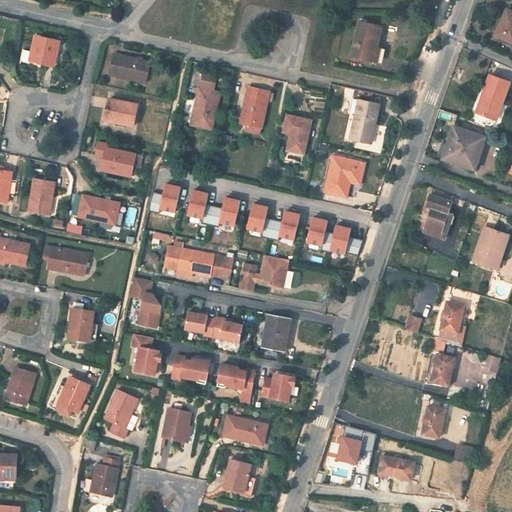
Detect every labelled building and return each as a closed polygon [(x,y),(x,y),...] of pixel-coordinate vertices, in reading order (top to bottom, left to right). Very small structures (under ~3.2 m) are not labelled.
[(496,34),(506,39),(511,42),(511,11),(507,9),(496,34)] [(383,27),(360,22),(352,57),(378,63),(382,49),(378,48),(383,27)] [(61,42),(36,36),(31,60),(55,66),(61,42)] [(151,63),(115,54),(110,75),(146,84),(151,63)] [(204,74),(201,89),(215,92),(218,77),(204,74)] [(499,101),(504,103),(511,83),(490,76),(477,112),(493,118),(499,101)] [(241,124),(248,125),(262,129),(271,92),(250,87),(241,124)] [(201,89),(200,88),(192,125),(213,130),(221,93),(215,92),(201,89)] [(357,113),(351,139),(371,143),(380,104),(354,98),(351,112),(357,113)] [(109,99),(105,118),(109,118),(109,122),(135,126),(139,105),(109,99)] [(498,120),(504,103),(499,101),(493,118),(498,120)] [(442,110),(441,118),(451,120),(453,112),(442,110)] [(312,121),(288,115),(284,132),(291,134),(288,150),(305,154),(312,121)] [(262,129),(248,125),(246,131),(261,134),(262,129)] [(453,127),(451,134),(455,135),(448,156),(462,162),(461,166),(474,170),(485,138),(453,127)] [(455,135),(451,134),(442,159),(461,166),(462,162),(448,156),(455,135)] [(107,144),(100,143),(99,145),(97,156),(99,157),(104,158),(102,170),(107,171),(112,172),(112,170),(123,173),(122,174),(131,176),(132,173),(133,166),(136,167),(140,167),(142,157),(136,156),(136,154),(108,148),(109,144),(107,144)] [(325,192),(347,197),(351,182),(352,177),(362,179),(365,163),(334,156),(325,192)] [(13,172),(0,170),(0,202),(8,204),(13,172)] [(50,198),(54,198),(56,182),(35,179),(30,212),(48,215),(50,198)] [(176,211),(181,187),(166,184),(163,194),(153,192),(149,211),(159,214),(160,208),(176,211)] [(210,225),(217,196),(193,190),(188,214),(203,217),(201,223),(210,225)] [(83,195),(79,217),(99,221),(107,223),(116,225),(121,203),(107,200),(99,199),(83,195)] [(432,207),(425,229),(441,234),(448,213),(452,202),(430,195),(427,206),(432,207)] [(235,225),(241,201),(217,196),(210,225),(219,227),(220,221),(235,225)] [(270,239),(277,209),(253,204),(247,228),(262,231),(261,237),(270,239)] [(295,238),(300,214),(277,209),(270,239),(278,241),(279,235),(295,238)] [(441,234),(425,229),(424,232),(445,239),(453,215),(448,213),(441,234)] [(328,221),(312,217),(307,241),(322,245),(321,250),(330,252),(331,249),(336,225),(335,225),(334,233),(325,231),(328,221)] [(69,222),(66,231),(81,234),(83,225),(69,222)] [(351,229),(336,225),(331,249),(354,255),(358,239),(349,237),(351,229)] [(498,251),(505,234),(484,227),(473,260),(498,269),(503,253),(498,251)] [(0,260),(6,262),(27,266),(31,245),(0,237),(0,236),(0,235),(0,234),(0,260)] [(509,235),(505,234),(498,251),(503,253),(509,235)] [(363,240),(358,239),(354,255),(357,256),(363,240)] [(51,257),(48,268),(85,276),(89,254),(47,245),(45,256),(51,257)] [(180,261),(178,269),(193,272),(210,275),(211,274),(221,276),(221,274),(225,257),(169,245),(166,258),(180,261)] [(157,264),(159,255),(150,253),(148,261),(157,264)] [(262,275),(261,282),(283,287),(284,285),(291,287),(295,273),(287,271),(289,260),(266,256),(262,275)] [(225,257),(221,274),(231,276),(235,259),(225,257)] [(193,272),(178,269),(177,274),(191,277),(193,272)] [(240,288),(254,291),(256,281),(257,274),(244,272),(240,288)] [(144,299),(142,308),(140,317),(139,324),(157,328),(160,317),(162,308),(162,306),(154,294),(151,293),(154,281),(135,277),(131,296),(144,299)] [(462,317),(464,308),(465,305),(448,301),(446,308),(444,317),(439,339),(461,345),(466,326),(460,325),(462,317)] [(94,312),(73,309),(72,317),(69,339),(90,342),(94,317),(94,312)] [(208,317),(208,316),(199,314),(189,312),(188,317),(185,329),(204,333),(204,335),(212,337),(216,320),(208,318),(208,317)] [(405,328),(419,332),(423,317),(409,314),(405,328)] [(279,317),(270,315),(269,317),(263,347),(284,351),(290,319),(279,317)] [(212,337),(240,343),(243,325),(233,323),(224,322),(225,319),(216,317),(216,320),(212,337)] [(136,372),(155,376),(158,361),(159,354),(160,351),(151,349),(153,338),(135,335),(133,346),(140,348),(136,372)] [(432,349),(433,349),(439,351),(442,342),(435,339),(432,349)] [(455,358),(438,355),(432,382),(449,386),(455,358)] [(480,378),(497,381),(501,359),(484,356),(480,378)] [(193,361),(177,358),(172,379),(181,380),(181,377),(198,380),(199,378),(208,379),(211,362),(193,358),(193,361)] [(238,367),(222,364),(218,381),(225,383),(227,386),(243,389),(241,401),(249,402),(255,373),(240,370),(238,367)] [(36,374),(15,368),(6,399),(27,406),(36,374)] [(266,378),(262,396),(289,401),(292,386),(295,386),(297,377),(275,373),(274,379),(266,378)] [(71,377),(56,410),(70,416),(73,410),(78,413),(91,386),(71,377)] [(111,432),(125,439),(130,428),(133,428),(138,417),(132,414),(139,399),(132,396),(119,390),(106,419),(115,424),(111,432)] [(423,394),(422,400),(430,402),(431,396),(423,394)] [(446,410),(429,406),(422,434),(440,438),(446,410)] [(186,442),(189,426),(192,413),(169,408),(164,437),(186,442)] [(252,438),(265,442),(269,425),(228,416),(224,436),(251,443),(252,438)] [(98,441),(88,437),(84,447),(95,450),(98,441)] [(457,447),(455,458),(461,460),(464,448),(457,447)] [(5,477),(17,477),(18,456),(0,455),(0,479),(5,479),(5,477)] [(379,473),(412,480),(415,463),(383,456),(379,473)] [(105,458),(104,466),(99,465),(97,464),(92,492),(99,494),(107,495),(113,497),(120,461),(107,458),(105,458)] [(231,460),(224,487),(246,492),(250,477),(253,465),(231,460)] [(246,492),(224,487),(223,490),(248,496),(253,477),(250,477),(246,492)]
